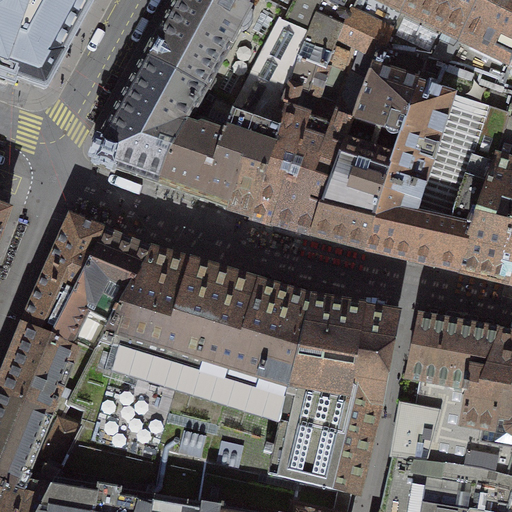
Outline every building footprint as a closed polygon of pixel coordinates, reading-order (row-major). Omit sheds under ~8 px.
[(0,0),(0,80),(14,85),(16,79),(44,90),(44,89),(45,89),(46,89),(46,88),(47,89),(65,55),(64,55),(94,0),(0,0)] [(178,0),(175,6),(146,60),(206,93),(230,48),(231,49),(240,32),(267,47),(281,20),(281,21),(287,11),(269,1),(269,0),(178,0)] [(322,0),(269,0),(269,1),(287,11),(290,12),(284,22),(309,34),(319,7),(322,0)] [(309,34),(298,61),(327,71),(337,42),(338,42),(352,13),(357,1),(357,0),(322,0),(319,7),(309,34)] [(357,1),(352,13),(372,22),(393,33),(408,0),(357,0),(357,1)] [(450,63),(480,0),(408,0),(393,33),(385,51),(410,55),(428,57),(450,63)] [(511,0),(480,0),(450,63),(466,67),(505,82),(511,61),(511,0)] [(385,51),(393,33),(372,22),(352,13),(338,42),(353,50),(358,52),(374,60),(378,50),(385,51)] [(195,131),(193,130),(186,127),(185,127),(165,163),(158,184),(202,199),(228,209),(251,216),(286,115),(281,114),(282,111),(285,101),(298,61),(309,34),(284,22),(281,21),(281,20),(267,47),(234,108),(216,98),(201,125),(197,127),(195,131)] [(216,98),(234,108),(267,47),(240,32),(231,49),(230,48),(206,93),(211,95),(216,98)] [(337,42),(327,71),(298,61),(285,101),(282,111),(309,121),(317,98),(318,98),(319,95),(320,92),(331,96),(332,94),(332,95),(333,95),(334,95),(334,94),(335,94),(336,94),(336,93),(337,93),(337,92),(343,76),(353,50),(338,42),(337,42)] [(378,50),(374,60),(359,100),(360,100),(312,233),(335,239),(366,248),(381,199),(404,128),(405,128),(428,57),(410,55),(385,51),(378,50)] [(359,100),(374,60),(358,52),(343,94),(342,96),(342,98),(342,99),(343,100),(343,101),(344,102),(345,103),(346,104),(347,105),(342,120),(335,118),(331,128),(309,121),(273,222),(292,227),(312,233),(360,100),(359,100)] [(505,82),(466,67),(450,63),(428,57),(405,128),(404,128),(381,199),(366,248),(418,259),(423,261),(459,269),(496,161),(511,111),(511,108),(511,88),(503,85),(505,82)] [(511,61),(505,82),(503,85),(511,88),(511,61)] [(273,222),(309,121),(282,111),(281,114),(286,115),(251,216),(262,219),(273,222)] [(511,111),(496,161),(459,269),(483,274),(511,281),(511,280),(511,111)] [(0,235),(9,213),(0,209),(0,235)] [(51,338),(51,337),(98,245),(103,236),(87,230),(72,224),(68,232),(53,267),(26,327),(51,338)] [(126,245),(103,236),(98,245),(51,337),(69,346),(72,339),(96,350),(96,351),(145,264),(150,255),(126,245)] [(307,313),(310,304),(230,279),(150,255),(145,264),(96,351),(96,350),(68,405),(85,413),(81,428),(83,428),(38,511),(151,511),(162,451),(227,467),(268,477),(272,462),(270,462),(272,457),(275,446),(274,446),(283,403),(284,403),(287,393),(288,393),(307,313)] [(288,393),(287,393),(284,403),(283,403),(274,446),(275,446),(272,457),(270,462),(272,462),(268,477),(355,498),(378,401),(379,401),(393,327),(395,318),(352,311),(310,304),(307,313),(288,393)] [(397,429),(392,458),(445,465),(445,464),(482,470),(507,476),(511,460),(511,339),(490,335),(453,328),(419,322),(416,331),(407,375),(401,408),(397,429)] [(15,354),(0,391),(0,393),(61,419),(68,405),(96,350),(72,339),(69,346),(51,337),(51,338),(26,327),(15,354)] [(61,419),(0,393),(0,482),(5,484),(26,489),(30,477),(60,420),(61,419)] [(81,428),(60,420),(30,477),(26,489),(14,511),(38,511),(83,428),(81,428)] [(219,511),(227,467),(162,451),(151,511),(219,511)] [(507,511),(511,494),(511,477),(507,476),(482,470),(445,464),(445,465),(392,458),(379,511),(507,511)] [(219,511),(351,511),(355,498),(268,477),(227,467),(219,511)] [(0,511),(14,511),(26,489),(5,484),(0,494),(0,511)]
